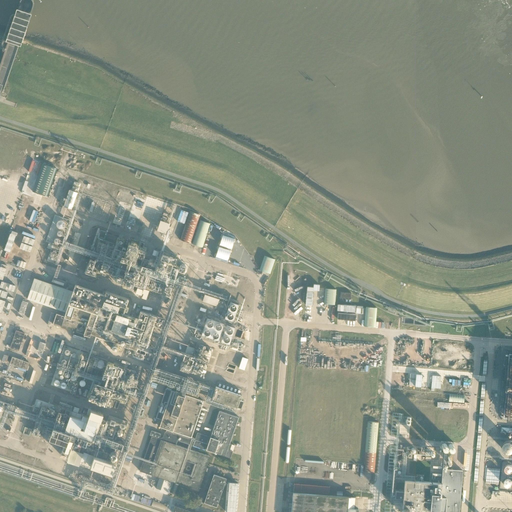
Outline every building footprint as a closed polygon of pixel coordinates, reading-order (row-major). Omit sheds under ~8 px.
[(6,40),(20,45),(31,13),(17,9),(6,40)] [(26,157),(11,152),(7,164),(22,169),(26,157)] [(38,175),(37,179),(33,188),(32,192),(47,197),(57,168),(42,163),(32,160),(28,172),(38,175)] [(0,191),(13,195),(14,189),(0,185),(0,191)] [(64,206),(72,209),(78,192),(69,190),(64,206)] [(0,208),(7,211),(11,199),(0,195),(0,208)] [(180,239),(190,243),(200,215),(190,211),(180,239)] [(192,244),(203,247),(211,224),(200,220),(192,244)] [(156,271),(160,259),(157,258),(156,262),(153,261),(154,260),(150,258),(149,260),(145,258),(146,255),(144,254),(146,248),(139,246),(140,245),(136,244),(137,242),(131,240),(131,242),(129,241),(126,248),(118,245),(118,244),(121,245),(123,239),(118,238),(116,242),(114,241),(113,244),(98,238),(87,273),(96,276),(97,272),(138,286),(136,293),(141,295),(142,293),(143,293),(142,298),(146,299),(149,290),(162,294),(168,275),(156,271)] [(187,269),(189,263),(193,264),(195,258),(183,255),(181,263),(184,263),(183,268),(187,269)] [(259,270),(270,273),(275,259),(264,255),(259,270)] [(252,268),(255,261),(244,258),(242,265),(252,268)] [(0,311),(8,314),(22,275),(20,275),(15,273),(4,269),(0,281),(0,311)] [(34,278),(27,299),(66,312),(65,316),(57,314),(53,324),(61,326),(76,331),(79,321),(88,325),(88,326),(93,328),(91,333),(137,349),(139,342),(146,345),(152,325),(161,328),(165,317),(157,315),(156,316),(140,311),(138,318),(123,313),(124,310),(127,311),(128,306),(126,306),(128,299),(128,298),(106,291),(105,294),(76,284),(73,291),(34,278)] [(314,305),(316,287),(309,287),(307,304),(314,305)] [(324,303),(335,304),(336,289),(325,288),(324,303)] [(202,301),(217,306),(219,299),(205,294),(202,301)] [(225,318),(233,321),(238,304),(230,302),(225,318)] [(375,327),(377,308),(366,307),(364,326),(375,327)] [(199,334),(218,341),(224,323),(205,317),(199,334)] [(235,327),(227,325),(221,341),(229,344),(235,327)] [(23,338),(26,339),(27,337),(24,336),(25,333),(16,330),(15,334),(12,333),(11,335),(14,336),(11,346),(7,344),(6,346),(19,351),(23,338)] [(38,359),(44,338),(33,334),(27,355),(38,359)] [(241,346),(244,347),(245,345),(241,344),(242,342),(232,339),(231,339),(230,343),(232,344),(231,346),(232,346),(232,349),(241,352),(242,350),(240,349),(241,346)] [(203,351),(187,346),(181,362),(198,368),(198,367),(206,369),(210,358),(202,355),(203,351)] [(511,354),(507,354),(505,369),(511,370),(510,382),(504,382),(503,394),(509,395),(508,405),(502,404),(501,420),(508,421),(509,413),(511,413),(511,354)] [(10,363),(27,369),(29,363),(12,357),(10,363)] [(244,370),(248,359),(242,357),(239,368),(244,370)] [(97,374),(91,391),(89,398),(107,405),(109,398),(125,403),(131,385),(125,383),(130,371),(118,367),(118,365),(113,363),(113,362),(108,360),(105,370),(94,366),(92,372),(97,374)] [(410,373),(409,385),(421,386),(422,374),(410,373)] [(432,375),(431,390),(434,391),(434,388),(440,388),(441,376),(432,375)] [(216,386),(212,398),(236,406),(241,408),(243,401),(238,400),(240,395),(216,386)] [(162,437),(160,438),(160,439),(159,439),(152,436),(140,471),(137,470),(135,476),(146,479),(148,474),(152,475),(159,477),(156,488),(161,490),(161,491),(166,493),(167,490),(170,491),(173,482),(198,491),(210,456),(190,449),(193,441),(194,441),(193,445),(205,449),(209,437),(197,433),(195,439),(194,438),(191,437),(204,401),(172,390),(166,388),(156,417),(162,419),(159,427),(168,429),(167,432),(165,431),(163,437),(162,437)] [(449,402),(464,403),(464,395),(449,394),(449,402)] [(43,401),(32,434),(64,445),(60,454),(68,457),(71,447),(106,459),(117,426),(43,401)] [(206,450),(230,458),(232,451),(230,450),(232,444),(230,444),(239,417),(219,410),(206,450)] [(363,471),(374,472),(379,422),(368,421),(363,471)] [(161,434),(151,430),(150,435),(159,438),(161,434)] [(440,448),(454,450),(455,442),(441,441),(440,448)] [(67,461),(74,463),(78,451),(71,449),(67,461)] [(86,461),(98,466),(101,457),(84,452),(81,461),(86,462),(86,461)] [(459,511),(463,470),(447,469),(447,465),(443,465),(441,483),(404,480),(403,491),(396,491),(395,498),(402,498),(401,508),(421,510),(420,511),(439,511),(449,511),(448,511),(459,511)] [(214,475),(205,504),(217,508),(227,479),(214,475)] [(502,489),(511,488),(511,477),(506,478),(506,484),(502,484),(502,489)] [(229,482),(226,511),(235,511),(238,483),(229,482)] [(293,492),(331,495),(331,488),(294,485),(293,492)] [(348,498),(293,493),(291,511),(356,511),(347,510),(348,498)] [(152,500),(142,497),(141,502),(150,505),(152,500)] [(167,505),(153,500),(151,506),(165,510),(167,505)]
